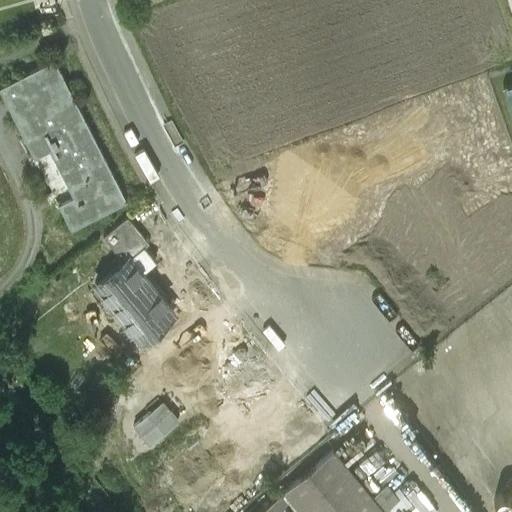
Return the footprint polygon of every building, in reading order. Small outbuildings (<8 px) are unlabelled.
[(53,58),(0,84),(0,89),(25,139),(80,112),(53,58)] [(511,80),(502,84),(511,114),(511,80)] [(80,112),(25,139),(34,157),(48,150),(71,196),(57,203),(70,228),(125,201),(80,112)] [(127,215),(103,234),(123,259),(142,244),(143,245),(148,241),(127,215)] [(123,259),(93,283),(105,297),(102,299),(105,303),(108,300),(137,337),(172,309),(142,271),(155,260),(143,245),(142,244),(123,259)] [(371,494),(333,447),(252,511),(385,511),(384,510),(399,498),(386,482),(371,494)]
